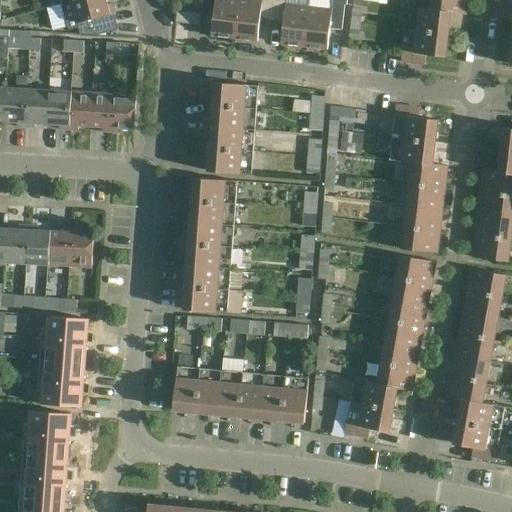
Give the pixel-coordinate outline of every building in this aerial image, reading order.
[(76,0),(72,1),(63,3),(70,30),(79,27),(80,34),(99,35),(99,34),(106,33),(119,29),(114,13),(112,3),(108,4),(106,0),(76,0)] [(211,36),(235,38),(239,0),(203,0),(202,13),(214,14),(211,36)] [(239,0),(235,38),(258,41),(260,20),(272,21),(274,0),(239,0)] [(297,0),(274,0),(272,21),(284,23),(281,44),(304,47),(309,6),(297,5),(297,0)] [(309,6),(304,47),(328,49),(330,28),(342,30),(345,5),(347,5),(347,0),(333,0),(333,3),(332,9),(309,6)] [(467,0),(431,0),(431,9),(430,10),(451,13),(466,14),(467,0)] [(511,0),(503,0),(501,19),(511,19),(511,0)] [(405,29),(449,34),(451,13),(430,10),(431,9),(408,6),(405,29)] [(350,23),(360,24),(362,9),(352,7),(350,23)] [(200,25),(202,13),(177,10),(175,23),(200,25)] [(358,38),(360,24),(350,23),(349,36),(358,38)] [(449,34),(405,29),(401,61),(425,64),(426,54),(446,57),(449,34)] [(30,49),(31,37),(21,36),(20,49),(30,49)] [(9,38),(0,37),(0,58),(8,58),(9,38)] [(41,37),(31,37),(30,49),(40,50),(41,37)] [(73,51),(74,40),(64,39),(63,51),(73,51)] [(84,40),(74,40),(73,51),(83,52),(84,40)] [(117,54),(118,42),(106,41),(106,53),(117,54)] [(118,42),(117,54),(126,55),(127,43),(118,42)] [(6,88),(4,122),(16,122),(16,127),(26,127),(28,89),(29,77),(18,76),(17,88),(6,88)] [(215,83),(213,105),(257,108),(258,86),(215,83)] [(47,124),(49,90),(28,89),(26,127),(35,128),(36,123),(47,124)] [(69,130),(71,91),(49,90),(47,124),(60,125),(59,129),(69,130)] [(91,127),(93,93),(71,91),(69,130),(78,130),(79,126),(91,127)] [(112,132),(114,94),(93,93),(91,127),(103,127),(102,132),(112,132)] [(137,95),(114,94),(112,132),(121,133),(122,128),(135,129),(137,95)] [(311,95),(310,112),(324,113),(325,96),(311,95)] [(213,105),(211,127),(255,130),(257,108),(213,105)] [(396,105),(392,137),(436,142),(438,120),(419,118),(420,108),(396,105)] [(322,130),(324,113),(310,112),(309,129),(322,130)] [(329,130),(338,130),(339,116),(330,115),(329,130)] [(210,149),(254,152),(255,130),(211,127),(210,149)] [(511,128),(503,128),(501,150),(511,151),(511,128)] [(338,130),(329,130),(327,144),(337,145),(338,130)] [(364,134),(343,132),(340,152),(362,155),(364,134)] [(433,164),(436,142),(392,137),(390,159),(389,160),(412,163),(412,161),(433,164)] [(307,156),(321,157),(322,139),(308,138),(307,156)] [(254,152),(210,149),(208,171),(252,174),(254,152)] [(511,151),(501,150),(498,172),(511,173),(511,151)] [(319,173),(321,157),(307,156),(306,172),(319,173)] [(326,158),(325,173),(335,174),(336,159),(326,158)] [(412,163),(410,183),(445,187),(448,165),(433,164),(412,161),(412,163)] [(481,191),(511,195),(511,173),(498,172),(484,170),(481,191)] [(335,174),(325,173),(324,188),(334,188),(335,174)] [(194,178),(192,200),(236,204),(238,181),(194,178)] [(410,183),(407,205),(443,209),(445,187),(410,183)] [(303,208),(317,209),(318,192),(304,191),(303,208)] [(511,195),(481,191),(478,213),(511,217),(511,195)] [(192,200),(190,222),(234,225),(236,204),(192,200)] [(322,216),(332,217),(333,203),(323,202),(322,216)] [(440,231),(443,209),(407,205),(405,226),(440,231)] [(317,209),(303,208),(302,225),(315,226),(316,226),(317,209)] [(511,217),(478,213),(476,235),(511,239),(511,231),(511,217)] [(332,217),(322,216),(321,231),(331,232),(332,217)] [(234,225),(190,222),(189,244),(233,247),(234,225)] [(5,262),(26,264),(29,225),(19,225),(19,229),(7,228),(5,262)] [(26,264),(48,265),(50,231),(38,230),(38,226),(29,225),(26,264)] [(437,253),(440,231),(405,226),(402,249),(437,253)] [(48,265),(70,266),(72,228),(62,227),(62,232),(50,231),(48,265)] [(72,228),(70,266),(92,267),(94,234),(81,233),(81,228),(72,228)] [(300,252),(314,253),(315,235),(301,234),(300,252)] [(508,261),(511,239),(476,235),(473,257),(508,261)] [(233,247),(189,244),(187,265),(231,269),(233,247)] [(320,249),(318,266),(328,267),(329,249),(320,249)] [(314,253),(300,252),(299,268),(313,269),(314,253)] [(397,277),(432,284),(436,262),(401,255),(397,277)] [(231,269),(187,265),(186,287),(229,290),(231,269)] [(327,280),(328,267),(318,266),(317,279),(327,280)] [(471,268),(467,290),(502,297),(506,275),(471,268)] [(297,296),(310,297),(312,278),(298,277),(297,296)] [(397,277),(393,299),(428,305),(432,284),(397,277)] [(228,313),(229,290),(186,287),(184,309),(228,313)] [(502,297),(467,290),(463,312),(498,318),(502,297)] [(323,293),(322,307),(331,308),(333,294),(323,293)] [(13,306),(24,307),(25,295),(14,294),(13,306)] [(34,296),(25,295),(24,307),(33,308),(34,296)] [(309,312),(310,297),(297,296),(295,311),(309,312)] [(56,309),(67,310),(68,298),(57,297),(56,309)] [(77,299),(68,298),(67,310),(76,311),(77,299)] [(393,299),(389,320),(424,327),(428,305),(393,299)] [(331,308),(322,307),(320,322),(330,323),(331,308)] [(463,312),(459,333),(494,340),(498,318),(463,312)] [(204,330),(205,316),(188,314),(186,328),(204,330)] [(49,316),(46,359),(85,363),(88,319),(49,316)] [(205,316),(204,330),(221,331),(222,317),(205,316)] [(247,333),(249,319),(231,318),(229,331),(247,333)] [(265,320),(249,319),(247,333),(264,334),(265,320)] [(389,320),(385,342),(420,348),(424,327),(389,320)] [(273,335),(291,336),(292,322),(274,321),(273,335)] [(308,323),(292,322),(291,336),(307,337),(308,323)] [(459,333),(455,355),(490,361),(494,340),(459,333)] [(319,335),(317,350),(327,351),(328,336),(319,335)] [(416,369),(420,348),(385,342),(381,363),(416,369)] [(327,351),(317,350),(316,365),(326,365),(327,351)] [(455,355),(451,376),(486,382),(490,361),(455,355)] [(81,406),(85,363),(46,359),(42,403),(81,406)] [(416,369),(381,363),(377,383),(377,384),(398,388),(412,391),(416,369)] [(196,412),(200,368),(178,366),(174,410),(196,412)] [(196,412),(218,414),(222,370),(200,368),(196,412)] [(218,414),(239,416),(244,372),(222,370),(218,414)] [(239,416),(261,418),(265,374),(244,372),(239,416)] [(261,418),(283,420),(287,377),(265,374),(261,418)] [(482,404),(483,403),(486,382),(451,376),(448,397),(462,400),(482,404)] [(287,377),(283,420),(305,422),(309,379),(287,377)] [(313,394),(323,395),(324,380),(315,379),(313,394)] [(350,402),(394,410),(398,388),(377,384),(377,383),(355,379),(355,380),(350,402)] [(321,409),(323,395),(313,394),(312,408),(321,409)] [(462,400),(458,421),(501,429),(505,407),(483,403),(482,404),(462,400)] [(390,432),(394,410),(350,402),(345,433),(368,438),(370,428),(390,432)] [(29,455),(68,457),(71,414),(32,411),(29,455)] [(495,461),(501,429),(458,421),(454,444),(473,447),(472,457),(495,461)] [(68,457),(29,455),(25,498),(64,501),(68,457)] [(63,511),(64,501),(25,498),(24,511),(63,511)]
